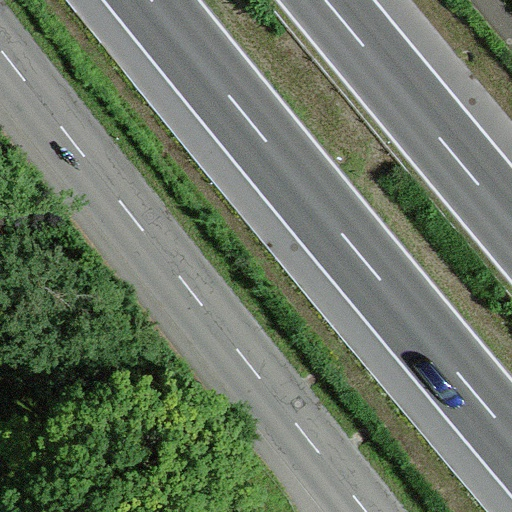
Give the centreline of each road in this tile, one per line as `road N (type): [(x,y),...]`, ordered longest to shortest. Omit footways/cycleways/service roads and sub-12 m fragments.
road 1 (motorway): [(119,0),(511,466)]
road 2 (secondary): [(368,511),(0,47)]
road 3 (motorway): [(511,233),(315,0)]
